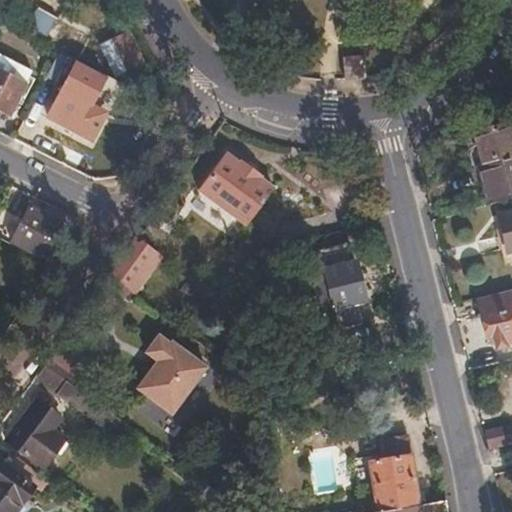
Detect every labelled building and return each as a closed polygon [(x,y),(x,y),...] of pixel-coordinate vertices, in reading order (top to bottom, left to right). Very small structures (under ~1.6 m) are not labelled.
[(42,41),(57,17),(39,8),(25,33),(42,41)] [(83,62),(96,36),(61,19),(48,44),(61,51),(83,62)] [(144,61),(128,31),(100,46),(115,76),(144,61)] [(0,108),(10,114),(33,69),(0,51),(0,108)] [(371,73),(368,51),(346,53),(349,77),(371,73)] [(92,106),(106,79),(77,63),(50,117),(76,131),(90,105),(92,106)] [(97,108),(90,105),(76,131),(94,141),(104,120),(94,116),(97,108)] [(511,197),(511,131),(510,124),(475,134),(485,166),(481,168),(491,204),(511,197)] [(246,224),(274,187),(260,176),(261,174),(241,159),(240,161),(225,151),(198,188),(246,224)] [(40,258),(59,222),(29,206),(11,242),(40,258)] [(511,213),(499,216),(508,253),(511,252),(511,213)] [(149,270),(159,257),(135,239),(108,275),(126,288),(143,266),(149,270)] [(367,322),(350,242),(317,250),(322,272),(303,276),(302,273),(297,274),(296,276),(294,279),(295,285),(298,284),(302,301),(299,302),(300,303),(300,306),(301,308),(301,309),(302,310),(304,312),(305,313),(311,312),(310,308),(329,304),(335,328),(367,322)] [(110,311),(126,288),(108,275),(91,297),(110,311)] [(511,340),(511,306),(508,289),(484,295),(487,312),(481,314),(486,337),(491,336),(493,345),(511,340)] [(173,412),(206,365),(171,341),(170,342),(158,334),(146,351),(157,359),(160,361),(154,369),(151,368),(137,387),(173,412)] [(330,380),(320,351),(287,363),(297,392),(330,380)] [(56,372),(62,363),(49,355),(43,363),(56,372)] [(154,369),(160,361),(157,359),(151,368),(154,369)] [(392,391),(382,361),(352,372),(361,400),(392,391)] [(71,383),(56,372),(43,363),(31,379),(55,396),(57,393),(87,415),(97,402),(71,383)] [(77,375),(62,363),(56,372),(71,383),(77,375)] [(33,434),(50,411),(33,398),(5,439),(43,468),(55,451),(33,434)] [(111,433),(121,420),(97,402),(87,415),(111,433)] [(511,439),(511,428),(511,424),(486,430),(489,445),(511,439)] [(373,511),(416,505),(412,479),(405,438),(383,441),(385,460),(351,465),(355,488),(358,487),(362,508),(355,509),(355,511),(373,511)] [(14,511),(19,505),(42,474),(9,450),(0,461),(0,511),(14,511)] [(447,511),(445,500),(416,505),(373,511),(447,511)]
